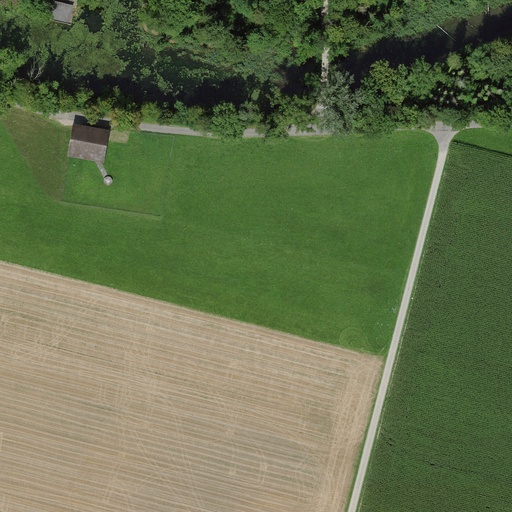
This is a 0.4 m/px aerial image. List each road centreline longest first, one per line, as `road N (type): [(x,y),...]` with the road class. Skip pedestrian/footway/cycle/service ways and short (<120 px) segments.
road 1 (unclassified): [(511,125),(177,132),(0,95)]
road 2 (track): [(449,127),(352,511)]
road 3 (track): [(321,0),(327,131)]
